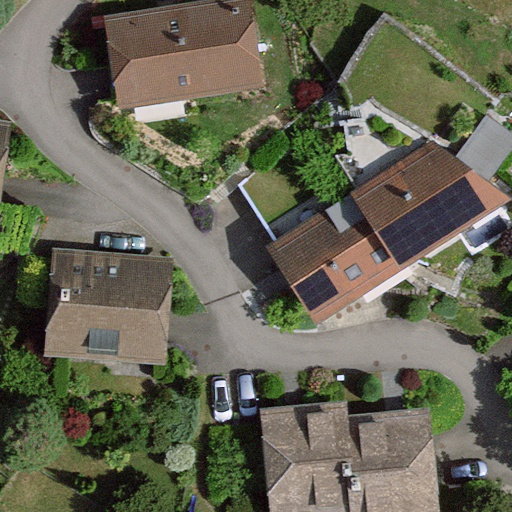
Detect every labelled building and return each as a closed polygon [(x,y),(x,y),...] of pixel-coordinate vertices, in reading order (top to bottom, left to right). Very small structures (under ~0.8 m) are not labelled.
[(254,14),(101,33),(113,133),(266,114),(254,14)] [(0,231),(9,145),(0,143),(0,231)] [(511,229),(444,171),(268,272),(321,349),(511,245),(511,229)] [(174,284),(46,276),(39,388),(167,396),(174,284)] [(387,431),(388,445),(355,447),(358,511),(439,511),(435,428),(387,431)] [(346,511),(340,430),(260,436),(266,511),(346,511)]
